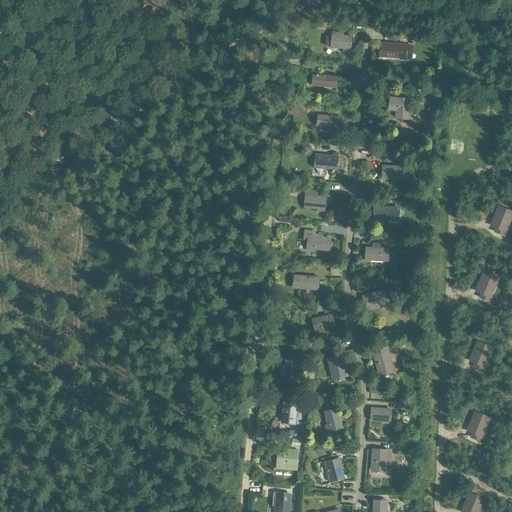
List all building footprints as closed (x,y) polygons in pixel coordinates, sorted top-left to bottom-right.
[(332,32),(331,48),(343,49),(343,51),(352,52),(353,36),(344,35),(344,33),(332,32)] [(380,43),(380,59),(406,60),(407,44),(380,43)] [(338,77),(313,74),(312,85),(337,88),(338,77)] [(409,120),(410,98),(389,97),(388,111),(395,111),(395,119),(409,120)] [(343,117),(317,114),(316,126),(342,128),(343,117)] [(339,156),(315,153),(314,167),(338,170),(339,156)] [(406,166),(382,165),(381,179),(406,180),(406,166)] [(318,195),(319,191),(305,189),(304,208),(317,209),(317,207),(325,207),(326,196),(318,195)] [(400,221),(400,207),(374,206),(374,220),(400,221)] [(511,211),(499,207),(492,225),(505,231),(511,214),(511,211)] [(323,237),(323,234),(315,234),(316,231),(305,230),(304,240),(307,240),(306,251),(315,251),(315,249),(330,251),(331,238),(323,237)] [(373,243),(373,247),(365,247),(365,260),(389,262),(390,248),(383,247),(383,244),(373,243)] [(490,296),(498,278),(484,272),(477,291),(490,296)] [(320,276),(294,274),(293,289),(319,291),(320,276)] [(389,305),(386,290),(362,295),(366,311),(389,305)] [(335,327),(332,314),(312,319),(315,333),(323,331),(323,330),(335,327)] [(492,348),(478,342),(471,361),(484,366),(492,348)] [(388,346),(372,350),(378,377),(395,372),(388,346)] [(298,375),(300,354),(286,353),(285,366),(282,366),(282,374),(298,375)] [(343,354),(327,358),(333,380),(349,376),(343,354)] [(297,403),(283,401),(281,423),(296,425),(297,403)] [(327,424),(325,425),(327,433),(343,429),(337,407),(324,411),(327,424)] [(392,408),(371,407),(370,421),(383,421),(383,423),(391,423),(392,408)] [(476,412),(468,431),(482,436),(489,418),(476,412)] [(391,465),(392,449),(372,448),(370,472),(387,473),(388,465),(391,465)] [(288,451),(278,451),(276,466),(284,467),(284,465),(298,466),(299,450),(289,449),(288,451)] [(339,459),(324,463),(329,482),(344,478),(339,459)] [(291,511),(292,493),(275,491),(273,511),(291,511)] [(478,511),(483,499),(470,494),(462,511),(478,511)] [(386,511),(387,500),(373,499),(372,511),(386,511)]
